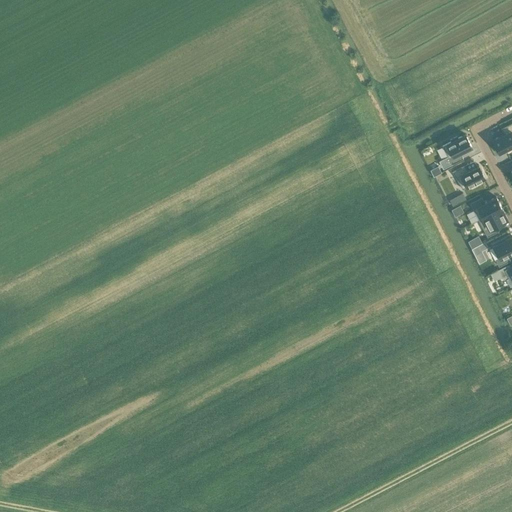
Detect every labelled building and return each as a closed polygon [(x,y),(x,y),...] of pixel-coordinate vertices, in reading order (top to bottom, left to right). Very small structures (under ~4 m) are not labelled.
[(511,121),(502,127),(504,133),(493,139),(499,152),(511,144),(511,131),(511,130),(511,129),(511,121)] [(471,146),(465,133),(446,143),(453,155),(448,157),(451,163),(462,158),(459,152),(471,146)] [(438,163),(431,167),(434,173),(441,170),(438,163)] [(464,164),(453,170),(456,176),(460,174),(466,186),(485,177),(478,164),(467,170),(464,164)] [(463,192),(456,195),(459,201),(466,198),(463,192)] [(481,196),(470,202),(473,208),(477,206),(483,217),(501,207),(496,196),(484,202),(481,196)] [(507,218),(501,207),(483,217),(488,227),(484,230),(487,236),(498,230),(495,224),(507,218)] [(511,235),(494,245),(500,257),(496,259),(499,265),(510,260),(507,254),(511,251),(511,235)]
